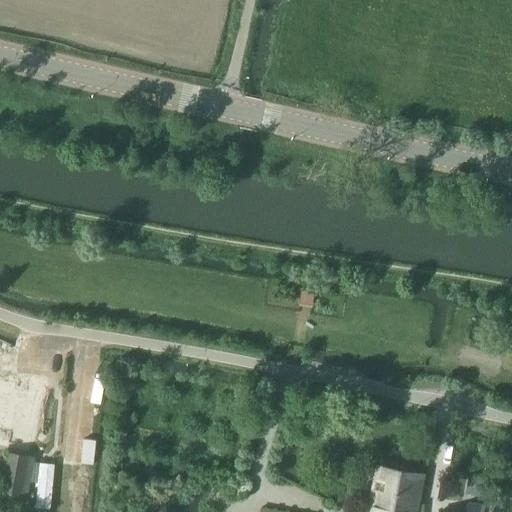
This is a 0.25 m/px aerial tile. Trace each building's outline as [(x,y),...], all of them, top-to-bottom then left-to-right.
[(0,384),(0,426),(14,429),(12,439),(32,442),(40,397),(20,393),(20,398),(11,396),(13,387),(0,384)] [(29,480),(23,479),(27,456),(6,452),(0,486),(0,493),(20,497),(20,496),(26,497),(29,480)] [(374,467),(365,511),(283,511),(260,508),(259,511),(414,511),(422,475),(374,467)] [(465,499),(483,502),(487,478),(469,475),(465,499)] [(466,503),(464,511),(481,511),(483,506),(466,503)]
